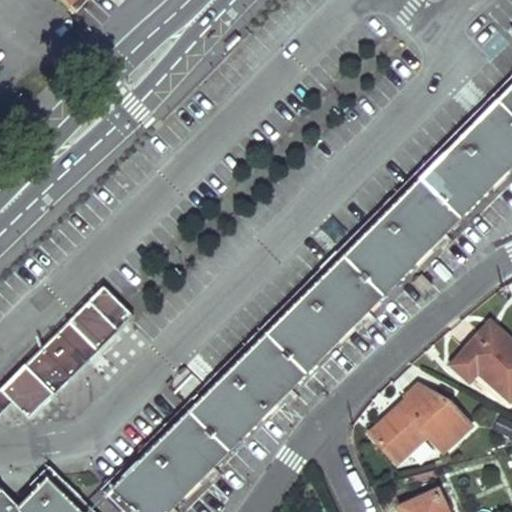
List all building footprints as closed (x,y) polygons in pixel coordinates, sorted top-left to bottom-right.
[(240,38),(235,32),(221,46),(227,51),(240,38)] [(139,511),(171,511),(511,168),(511,87),(505,95),(118,489),(139,511)] [(0,414),(2,413),(15,400),(32,417),(120,331),(94,303),(0,394),(0,414)] [(473,381),(479,375),(483,369),(487,373),(485,376),(511,401),(511,400),(511,342),(492,324),(456,365),(473,381)] [(411,403),(402,412),(393,420),(391,417),(374,434),(401,464),(432,437),(446,451),(473,427),(452,400),(422,387),(408,399),(411,403)] [(483,432),(472,442),(480,451),(492,441),(483,432)] [(0,511),(82,511),(50,480),(21,506),(0,485),(0,511)] [(408,508),(409,511),(450,511),(442,492),(408,508)]
